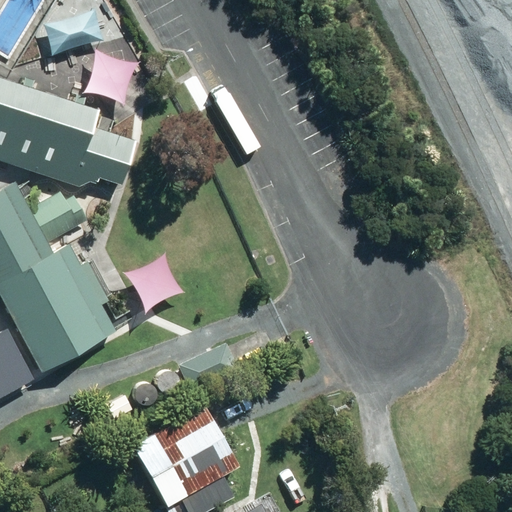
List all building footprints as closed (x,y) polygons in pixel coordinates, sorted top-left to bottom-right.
[(40,23),(48,56),(103,41),(92,8),(40,23)] [(0,161),(78,186),(86,180),(93,182),(95,176),(117,183),(131,139),(88,126),(94,109),(71,102),(72,99),(0,76),(0,161)] [(11,180),(0,186),(0,302),(37,370),(114,328),(67,243),(50,252),(45,242),(86,220),(73,195),(65,200),(60,191),(27,209),(11,180)] [(452,277),(434,279),(439,334),(457,332),(452,277)] [(224,341),(177,362),(189,389),(236,368),(224,341)] [(166,511),(196,511),(231,493),(219,472),(235,463),(201,402),(127,442),(166,511)] [(261,511),(256,501),(234,511),(261,511)]
